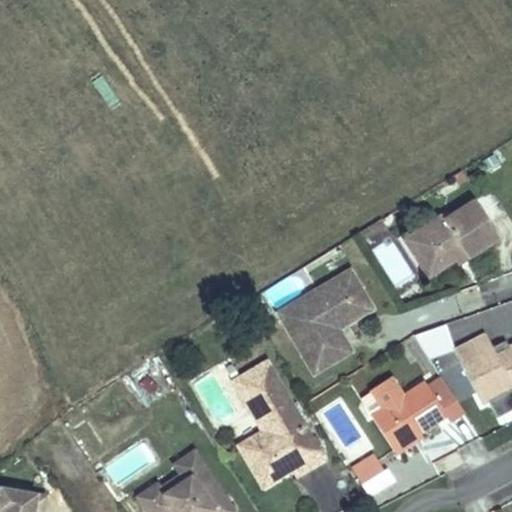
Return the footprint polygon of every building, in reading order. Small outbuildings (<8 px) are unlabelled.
[(37,120),(48,112),(30,88),(19,95),(37,120)] [(441,215),(423,226),(428,234),(409,246),(427,275),(456,257),(454,254),(463,248),(468,257),(498,238),(475,201),(445,220),(441,215)] [(423,226),(404,238),(409,246),(428,234),(423,226)] [(463,248),(454,254),(456,257),(459,262),(468,257),(463,248)] [(348,272),(277,312),(311,372),(348,351),(336,329),(333,325),(343,319),(346,323),(369,309),(348,272)] [(343,319),(333,325),(336,329),(346,323),(343,319)] [(446,327),(417,336),(424,361),(453,352),(446,327)] [(495,352),(491,345),(485,331),(453,347),(481,403),(487,400),(496,416),(511,407),(511,343),(503,348),(506,355),(498,359),(495,352)] [(503,348),(495,352),(498,359),(506,355),(503,348)] [(268,362),(234,382),(264,432),(239,446),(263,487),(287,473),(281,463),(288,459),(294,469),(298,476),(325,460),(268,362)] [(391,376),(370,389),(381,407),(403,393),(391,376)] [(462,411),(447,387),(434,396),(424,380),(403,393),(381,407),(371,414),(392,448),(420,431),(445,415),(449,421),(462,411)] [(392,448),(397,454),(424,437),(420,431),(392,448)] [(196,450),(175,464),(182,474),(186,480),(165,493),(145,506),(148,511),(209,511),(213,510),(213,511),(235,511),(236,511),(196,450)] [(374,455),(352,467),(361,483),(383,470),(374,455)] [(288,459),(281,463),(287,473),(294,469),(288,459)] [(186,480),(182,474),(161,487),(165,493),(186,480)] [(158,483),(138,496),(145,506),(165,493),(161,487),(158,483)] [(41,511),(44,495),(0,486),(0,508),(3,510),(2,511),(41,511)]
